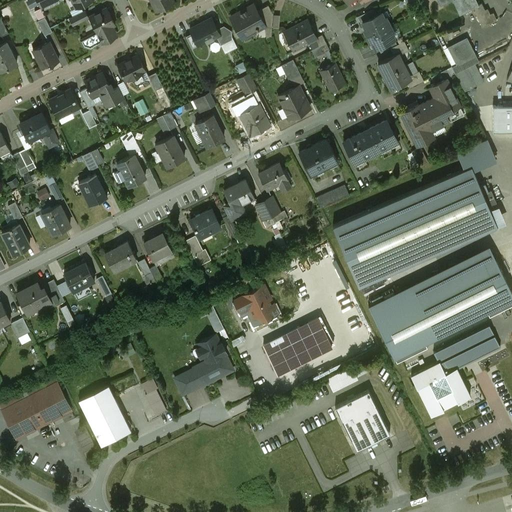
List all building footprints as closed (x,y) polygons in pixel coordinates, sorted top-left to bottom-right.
[(172,0),(150,0),(152,3),(151,4),(156,12),(174,3),(172,0)] [(445,0),(447,2),(452,0),(453,0),(460,13),(477,5),(474,0),(445,0)] [(253,5),(230,18),(242,39),(264,27),(266,38),(271,37),(272,22),(265,26),(257,11),(253,5)] [(268,5),(257,11),(265,26),(272,22),(273,14),(268,5)] [(107,8),(89,17),(96,32),(97,34),(112,27),(115,25),(107,8)] [(373,9),(357,17),(360,23),(362,22),(376,15),(373,9)] [(83,12),(69,19),(73,26),(87,19),(83,12)] [(376,15),(362,22),(365,29),(363,30),(367,36),(393,23),(389,25),(386,18),(384,19),(381,12),(376,15)] [(45,17),(37,21),(44,35),(52,32),(45,17)] [(8,33),(1,18),(0,18),(0,34),(1,36),(8,33)] [(211,19),(199,25),(198,24),(190,29),(192,33),(198,46),(207,42),(216,37),(220,35),(217,30),(211,18),(210,18),(211,19)] [(307,20),(284,32),(293,50),(308,42),(317,38),(316,37),(307,20)] [(393,23),(367,36),(370,43),(372,42),(375,49),(378,47),(394,39),(391,33),(393,32),(390,25),(393,23)] [(231,31),(224,26),(217,30),(220,35),(216,37),(221,45),(232,40),(231,31)] [(112,27),(97,34),(96,32),(94,33),(92,38),(92,39),(96,41),(94,47),(103,43),(115,37),(116,34),(112,27)] [(207,42),(198,46),(192,33),(185,36),(194,53),(196,56),(200,59),(205,60),(206,59),(207,58),(209,54),(210,50),(208,46),(207,42)] [(322,34),(316,37),(317,38),(308,42),(312,49),(326,42),(322,34)] [(92,38),(87,37),(80,40),(83,46),(90,48),(94,47),(96,41),(92,39),(92,38)] [(394,39),(378,47),(380,53),(390,48),(397,45),(394,39)] [(5,41),(0,43),(0,70),(7,67),(7,68),(17,64),(5,41)] [(49,41),(33,49),(33,50),(35,48),(40,57),(37,58),(41,67),(48,64),(49,66),(59,61),(49,41)] [(397,45),(390,48),(393,55),(397,53),(398,55),(408,50),(404,41),(397,45)] [(312,49),(311,50),(315,57),(324,52),(330,64),(335,62),(329,50),(326,42),(312,49)] [(393,55),(378,63),(384,76),(404,66),(398,55),(397,53),(393,55)] [(138,55),(117,65),(125,81),(146,71),(138,55)] [(301,75),(293,59),(281,65),(281,66),(286,63),(294,79),(301,75)] [(237,65),(242,72),(250,68),(245,60),(237,65)] [(346,83),(335,62),(330,64),(319,70),(323,77),(325,76),(331,90),(346,83)] [(404,66),(384,76),(390,88),(406,80),(410,78),(409,76),(404,66)] [(451,67),(431,77),(434,84),(446,78),(446,79),(455,74),(455,73),(451,67)] [(467,67),(455,73),(455,74),(464,91),(476,85),(467,67)] [(252,71),(239,77),(245,91),(258,84),(252,71)] [(419,71),(409,76),(410,78),(406,80),(409,88),(424,80),(419,71)] [(94,77),(86,81),(85,81),(88,87),(87,88),(91,97),(110,88),(110,87),(102,72),(94,77)] [(155,73),(148,76),(155,91),(163,87),(155,73)] [(418,104),(401,112),(417,145),(433,136),(430,129),(449,120),(445,112),(451,109),(459,105),(446,79),(446,78),(434,84),(430,86),(435,97),(419,105),(418,104)] [(298,85),(278,95),(289,117),(309,106),(308,106),(302,93),(303,93),(298,85)] [(110,88),(91,97),(95,105),(96,104),(104,100),(107,106),(111,107),(117,104),(118,101),(124,98),(119,87),(113,89),(112,86),(110,87),(110,88)] [(91,97),(87,88),(80,92),(88,108),(96,104),(95,105),(91,97)] [(63,93),(50,99),(49,99),(58,117),(79,107),(70,89),(62,92),(63,93)] [(210,92),(199,97),(205,109),(215,103),(210,92)] [(145,98),(137,101),(142,113),(150,110),(145,98)] [(511,101),(503,101),(503,105),(492,105),(492,131),(511,130),(511,101)] [(258,103),(240,112),(247,127),(248,127),(252,133),(251,134),(269,125),(258,103)] [(451,109),(445,112),(449,120),(455,117),(451,109)] [(89,110),(82,114),(89,128),(96,125),(89,110)] [(170,111),(162,115),(170,130),(178,126),(170,111)] [(41,113),(27,120),(27,119),(20,123),(29,140),(29,139),(38,134),(39,135),(44,132),(50,129),(42,112),(41,112),(41,113)] [(224,138),(212,114),(195,123),(207,146),(224,138)] [(386,119),(343,141),(354,163),(397,141),(386,119)] [(57,142),(50,129),(44,132),(45,135),(44,135),(45,138),(45,139),(47,143),(48,144),(49,146),(57,142)] [(131,131),(123,135),(130,149),(138,145),(131,131)] [(1,132),(0,132),(0,152),(9,148),(1,132)] [(173,135),(155,143),(167,166),(184,158),(173,135)] [(326,138),(299,152),(310,174),(338,161),(326,138)] [(420,146),(411,151),(419,166),(428,162),(420,146)] [(34,162),(26,148),(19,151),(26,166),(33,162),(34,162)] [(19,151),(12,155),(19,169),(26,166),(19,151)] [(98,166),(91,151),(83,155),(91,170),(98,166)] [(145,177),(133,154),(117,162),(120,168),(125,179),(129,186),(145,177)] [(33,162),(26,166),(29,171),(36,167),(34,162),(33,162)] [(279,162),(258,172),(266,188),(279,182),(287,178),(279,162)] [(471,165),(333,225),(354,276),(481,221),(485,230),(497,225),(488,205),(496,202),(491,189),(483,193),(471,165)] [(120,168),(112,172),(117,181),(119,182),(125,179),(120,168)] [(53,170),(47,173),(51,183),(57,181),(53,170)] [(95,173),(79,182),(80,182),(84,190),(83,190),(90,205),(107,197),(95,173)] [(287,178),(279,182),(282,189),(290,185),(287,178)] [(239,183),(231,186),(224,189),(230,202),(233,207),(240,203),(254,196),(245,179),(238,182),(239,183)] [(64,198),(56,183),(50,186),(57,201),(64,198)] [(345,184),(315,197),(321,208),(349,196),(345,184)] [(42,198),(52,194),(48,185),(39,189),(42,198)] [(273,196),(264,200),(272,215),(280,211),(281,212),(281,211),(273,196)] [(272,215),(264,200),(255,205),(263,220),(272,215)] [(15,201),(8,205),(15,219),(22,216),(15,201)] [(233,207),(230,202),(225,204),(232,217),(244,211),(240,203),(233,207)] [(59,203),(42,212),(42,213),(43,212),(48,223),(47,223),(53,234),(70,225),(59,203)] [(211,208),(190,219),(199,237),(200,237),(199,236),(212,230),(212,231),(221,226),(211,208)] [(228,214),(223,217),(230,232),(236,229),(228,214)] [(29,245),(18,222),(2,231),(13,253),(29,245)] [(163,232),(156,236),(145,242),(145,241),(144,242),(153,259),(161,255),(161,254),(170,249),(171,250),(163,232)] [(195,235),(185,240),(193,255),(203,250),(195,235)] [(128,241),(118,246),(118,245),(117,246),(118,246),(111,249),(105,252),(113,269),(128,261),(128,263),(136,259),(128,241)] [(475,252),(368,305),(396,362),(427,347),(424,342),(487,311),(489,317),(511,305),(511,292),(504,276),(489,245),(475,252)] [(144,258),(137,262),(144,276),(151,272),(149,268),(144,258)] [(86,262),(64,273),(72,290),(94,279),(86,262)] [(156,265),(149,268),(151,272),(156,281),(162,277),(156,265)] [(102,275),(96,278),(104,294),(110,292),(111,294),(111,293),(102,275)] [(55,281),(41,288),(47,301),(53,298),(56,305),(65,300),(55,281)] [(281,313),(265,281),(233,297),(241,313),(246,311),(254,327),(281,313)] [(38,282),(17,292),(27,311),(47,301),(41,288),(38,282)] [(1,300),(0,300),(0,323),(10,319),(1,300)] [(30,330),(23,316),(11,322),(18,336),(30,330)] [(318,317),(263,344),(277,372),(331,345),(318,317)] [(438,360),(411,373),(430,414),(443,407),(457,400),(458,400),(470,394),(457,367),(500,346),(488,324),(433,351),(438,360)] [(233,337),(235,343),(248,339),(246,333),(233,337)] [(220,343),(215,334),(198,342),(200,346),(196,348),(200,356),(204,354),(207,360),(193,367),(193,368),(201,384),(202,385),(218,377),(219,374),(222,372),(225,373),(233,369),(225,353),(226,352),(221,342),(220,343)] [(126,355),(137,352),(134,342),(123,344),(126,355)] [(507,348),(499,351),(501,358),(510,355),(507,348)] [(193,368),(175,377),(183,393),(201,384),(193,368)] [(351,368),(328,379),(333,390),(356,379),(351,368)] [(157,413),(169,408),(154,376),(143,381),(157,413)] [(57,382),(30,396),(30,395),(2,410),(16,437),(43,424),(45,422),(71,409),(57,382)] [(108,384),(79,398),(101,444),(131,429),(108,384)] [(368,390),(335,406),(356,450),(390,434),(368,390)] [(88,431),(77,436),(85,452),(95,447),(88,431)]
